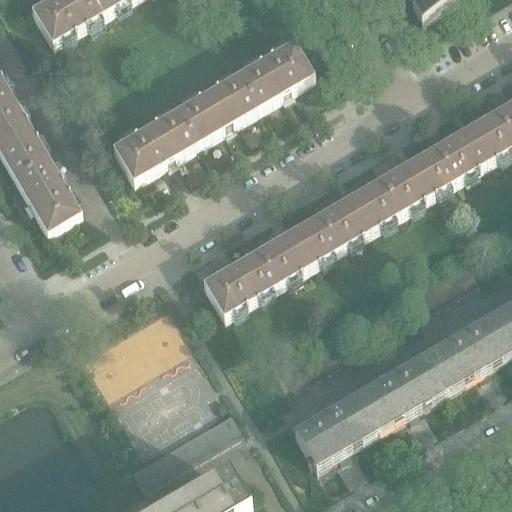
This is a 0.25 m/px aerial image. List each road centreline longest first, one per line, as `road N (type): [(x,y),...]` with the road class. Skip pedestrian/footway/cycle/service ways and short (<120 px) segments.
road 1 (residential): [(39,324),(410,105)]
road 2 (residential): [(511,426),(368,511)]
road 3 (residential): [(410,105),(347,0)]
